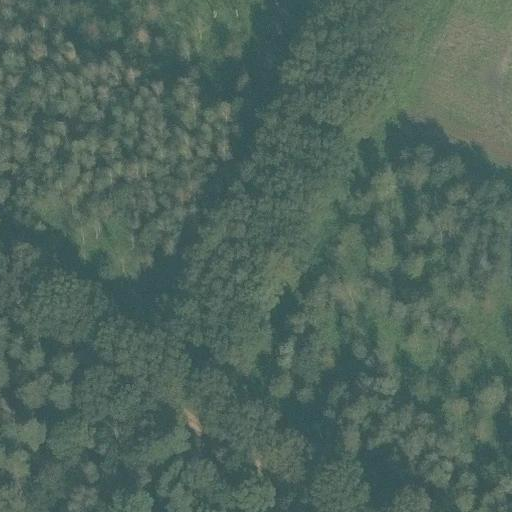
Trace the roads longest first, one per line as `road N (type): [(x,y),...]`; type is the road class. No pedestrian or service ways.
road 1 (track): [(147,398),(317,511)]
road 2 (track): [(147,398),(0,297)]
